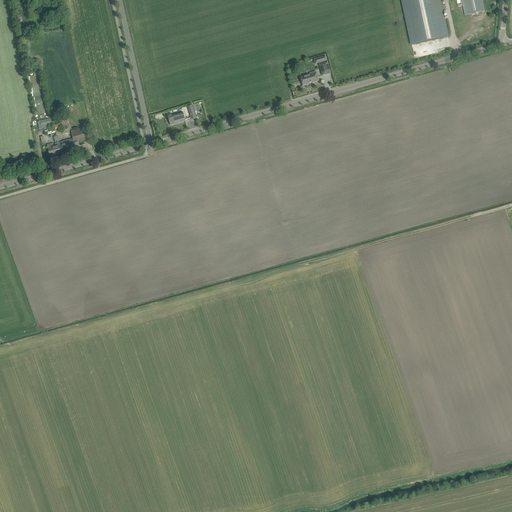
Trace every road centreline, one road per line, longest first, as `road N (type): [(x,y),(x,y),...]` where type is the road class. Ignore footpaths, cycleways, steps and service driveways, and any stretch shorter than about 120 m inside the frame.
road 1 (track): [(511,205),(44,336),(39,328),(0,339)]
road 2 (unclassified): [(149,145),(503,44)]
road 3 (unclassified): [(0,187),(149,145)]
road 4 (unclassified): [(149,145),(118,0)]
